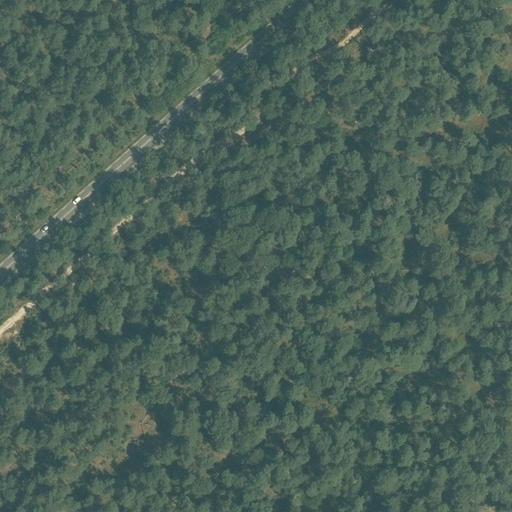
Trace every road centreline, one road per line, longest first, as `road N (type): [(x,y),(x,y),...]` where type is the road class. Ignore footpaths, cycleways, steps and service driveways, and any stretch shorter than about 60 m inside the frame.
road 1 (track): [(386,0),(289,74),(0,330)]
road 2 (primary): [(0,274),(306,0)]
